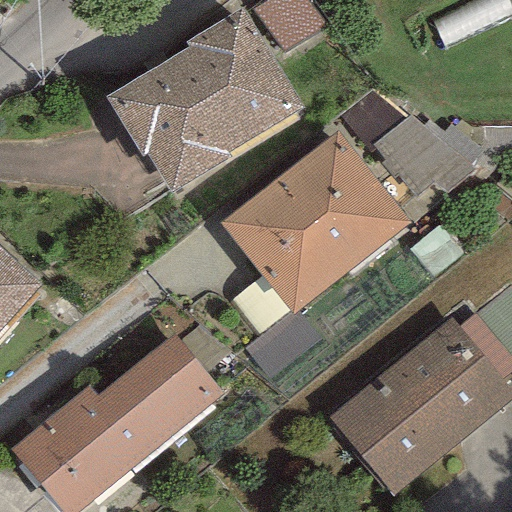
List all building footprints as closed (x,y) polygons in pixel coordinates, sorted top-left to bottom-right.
[(261,0),(285,43),(316,26),(301,0),(261,0)] [(247,16),(107,103),(168,199),(308,111),(247,16)] [(335,142),(222,228),(290,318),(403,232),(335,142)] [(442,143),(402,164),(418,193),(458,172),(442,143)] [(0,343),(44,291),(0,254),(0,343)] [(441,334),(327,430),(388,502),(502,405),(441,334)] [(77,397),(9,454),(57,511),(73,511),(208,398),(163,345),(87,409),(77,397)]
